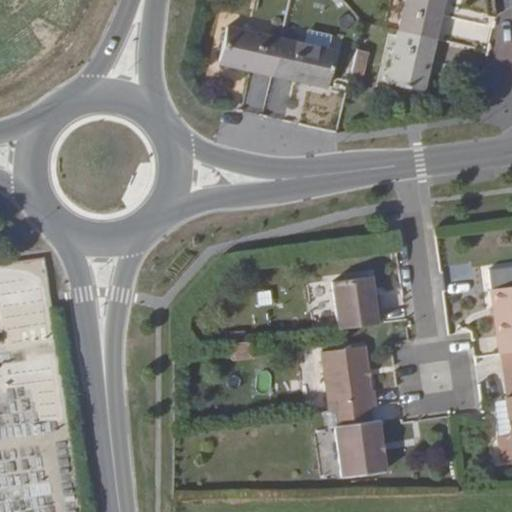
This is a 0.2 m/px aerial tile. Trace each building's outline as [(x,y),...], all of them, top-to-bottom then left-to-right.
[(403,0),(395,32),(432,41),(442,0),(403,0)] [(268,71),(278,35),(226,22),(217,58),(268,71)] [(432,41),(395,32),(380,86),(418,95),(432,41)] [(278,35),(268,71),(321,85),(332,49),(278,35)] [(364,58),(352,54),(346,78),(358,82),(364,58)] [(373,301),(368,270),(328,276),(335,322),(382,317),(380,301),(373,301)] [(511,346),(511,281),(494,284),(502,347),(511,346)] [(371,385),(364,339),(319,345),(328,407),(376,401),(374,385),(371,385)] [(225,343),(226,359),(247,359),(247,342),(225,343)] [(511,370),(507,371),(510,391),(507,394),(511,426),(511,428),(501,430),(505,454),(511,452),(511,370)] [(385,462),(378,413),(334,418),(341,469),(385,462)]
